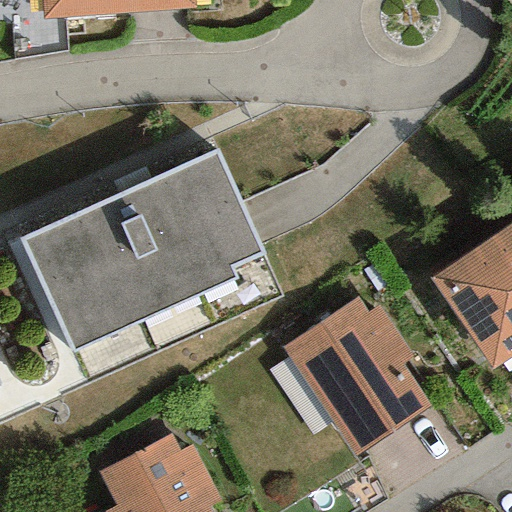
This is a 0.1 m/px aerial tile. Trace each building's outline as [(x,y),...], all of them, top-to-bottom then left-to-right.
[(39,0),(41,18),(193,7),(192,0),(39,0)] [(214,152),(20,240),(72,352),(233,278),(229,268),(261,253),(214,152)] [(511,224),(430,280),(491,370),(511,355),(511,224)] [(357,298),(282,346),(353,456),(429,406),(402,364),(411,359),(377,306),(366,313),(357,298)] [(169,434),(96,472),(115,506),(103,511),(208,511),(206,507),(219,501),(189,445),(178,451),(169,434)]
